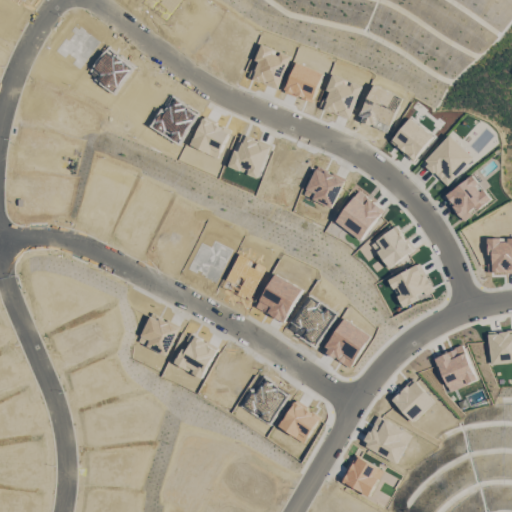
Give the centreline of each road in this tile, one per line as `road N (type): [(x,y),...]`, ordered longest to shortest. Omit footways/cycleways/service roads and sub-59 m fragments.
road 1 (residential): [(56,0),(15,73),(0,129),(4,278),(59,411),(61,511)]
road 2 (residential): [(469,305),(435,232),(379,168),(205,83),(92,0)]
road 3 (residential): [(352,405),(244,330),(66,238),(0,237)]
road 4 (residential): [(511,300),(469,305),(397,350),(352,405),(289,511)]
